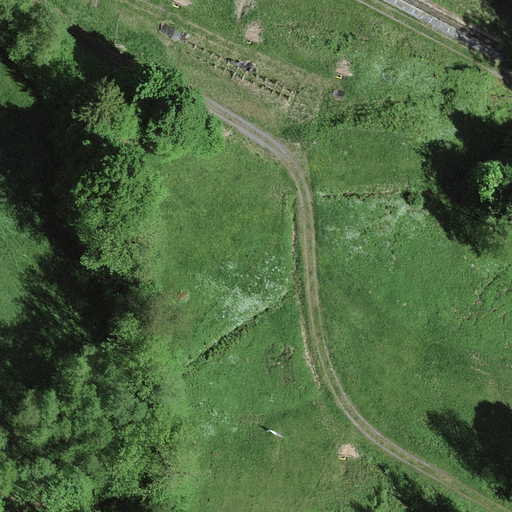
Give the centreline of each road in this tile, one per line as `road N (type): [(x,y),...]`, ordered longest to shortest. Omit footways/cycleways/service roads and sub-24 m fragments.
road 1 (track): [(36,0),(105,53),(276,146),(303,186),(328,383),(382,441),(504,511)]
road 2 (track): [(511,63),(384,0)]
